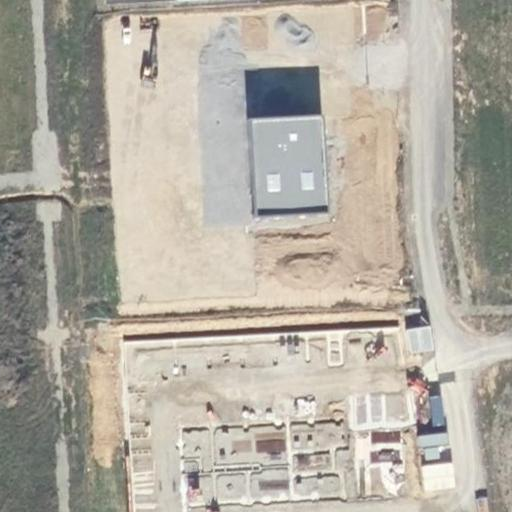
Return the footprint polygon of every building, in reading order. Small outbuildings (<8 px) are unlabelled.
[(255,214),(326,211),(322,115),(251,118),(255,214)] [(398,427),(403,428),(406,398),(356,393),(353,426),(379,429),(377,444),(396,446),(398,427)] [(350,423),(181,428),(184,504),(352,499),(350,423)] [(420,446),(447,445),(446,434),(419,435),(420,446)] [(421,465),(423,491),(454,489),(452,462),(421,465)] [(138,511),(153,511),(155,495),(141,494),(138,511)]
